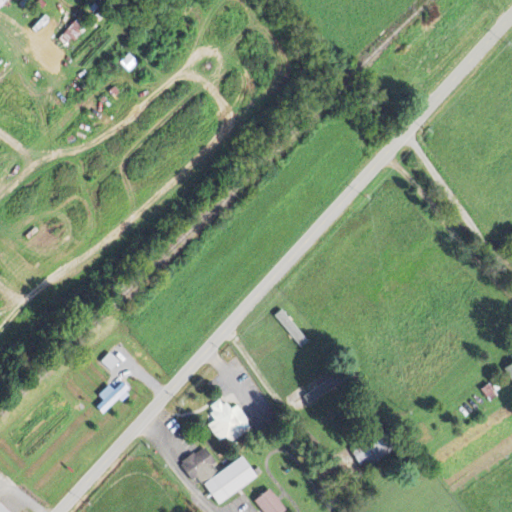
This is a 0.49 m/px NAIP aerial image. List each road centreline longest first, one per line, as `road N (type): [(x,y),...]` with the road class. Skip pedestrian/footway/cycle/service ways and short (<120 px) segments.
road 1 (tertiary): [(58,511),(511,14)]
road 2 (residential): [(511,272),(406,130)]
